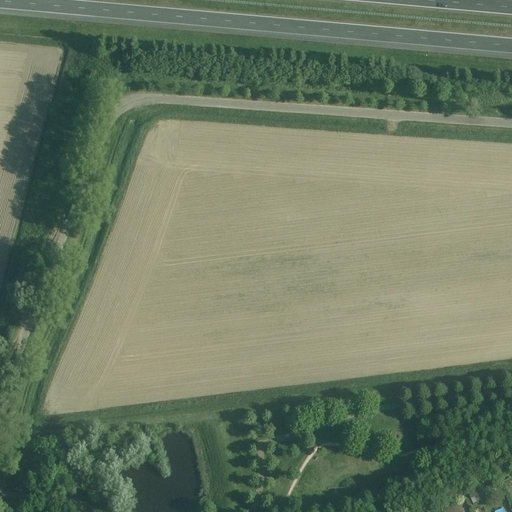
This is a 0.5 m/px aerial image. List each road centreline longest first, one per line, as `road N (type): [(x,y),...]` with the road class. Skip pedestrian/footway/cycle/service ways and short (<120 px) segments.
road 1 (motorway): [(0,1),(511,44)]
road 2 (unclassified): [(0,437),(24,336),(115,112),(145,99)]
road 3 (unclassified): [(511,127),(145,99)]
